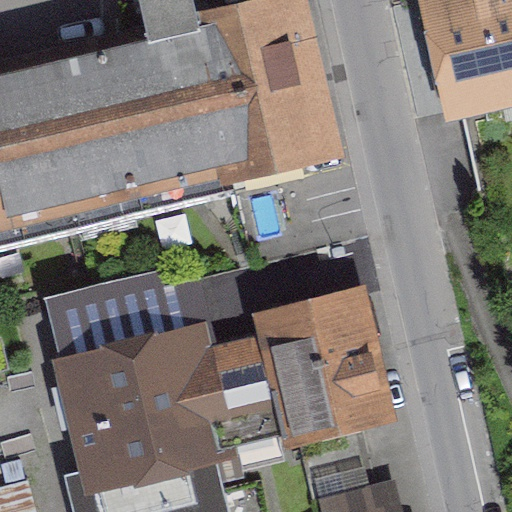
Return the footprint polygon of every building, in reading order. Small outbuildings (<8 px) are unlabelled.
[(0,252),(342,169),(298,0),(246,0),(97,36),(0,58),(0,252)] [(511,0),(403,0),(435,121),(511,100),(511,0)] [(282,458),(387,427),(356,288),(247,317),(251,334),(280,449),(282,458)] [(280,449),(251,334),(203,347),(197,322),(43,356),(76,500),(280,449)] [(0,511),(42,511),(38,477),(0,480),(0,511)]
